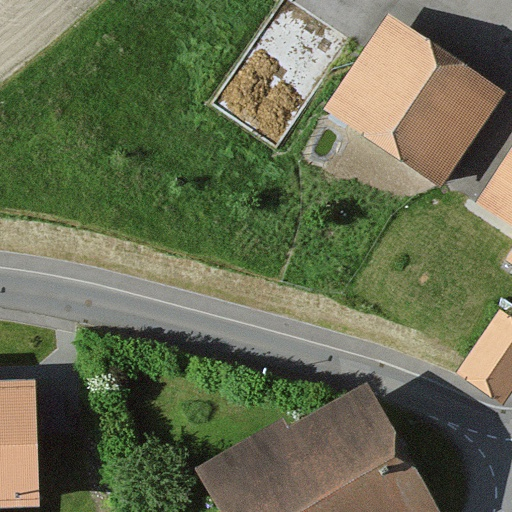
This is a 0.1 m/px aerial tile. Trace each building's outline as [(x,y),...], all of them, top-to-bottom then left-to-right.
[(494,102),(389,32),(333,115),(438,185),(494,102)] [(511,175),(489,212),(511,226),(511,175)] [(511,305),(473,355),(511,385),(511,305)] [(0,505),(36,505),(32,383),(0,384),(0,505)] [(434,511),(372,400),(224,483),(239,511),(434,511)]
